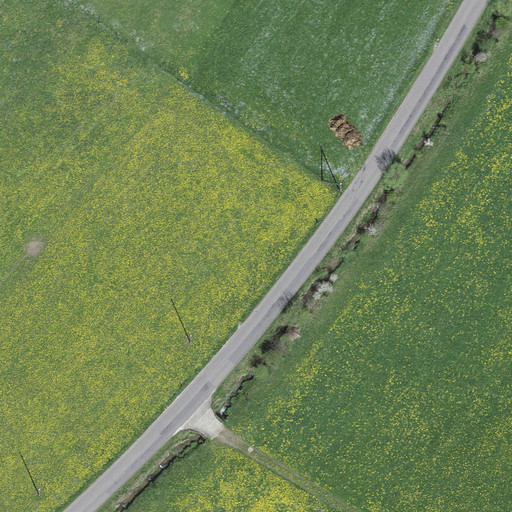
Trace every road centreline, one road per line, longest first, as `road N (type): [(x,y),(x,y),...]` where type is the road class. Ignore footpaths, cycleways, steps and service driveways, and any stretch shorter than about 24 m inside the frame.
road 1 (unclassified): [(78,511),(261,324),(368,177),(475,0)]
road 2 (track): [(340,511),(225,440),(187,404)]
